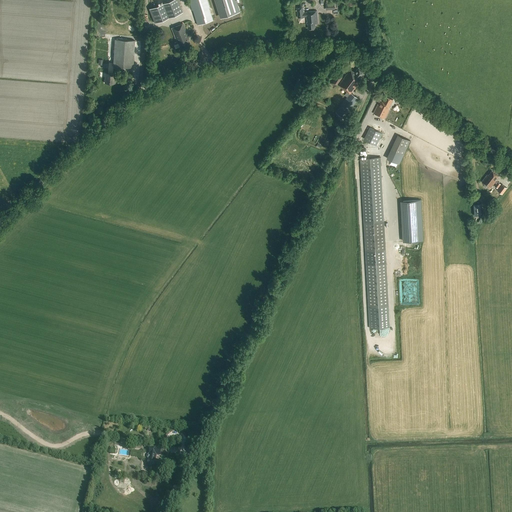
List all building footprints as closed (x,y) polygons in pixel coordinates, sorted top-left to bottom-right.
[(171,0),(149,9),(154,23),(182,12),(177,0),(171,0)] [(206,0),(189,0),(197,25),(213,20),(206,0)] [(218,0),(224,17),(239,12),(235,0),(218,0)] [(326,3),(326,10),(335,10),(334,0),(333,0),(326,1),(326,3)] [(304,11),(303,7),(297,8),(297,18),(301,18),(301,23),(304,23),(304,18),(305,17),(306,17),(307,19),(308,22),(307,23),(307,24),(308,24),(308,29),(315,28),(315,23),(318,22),(317,11),(304,12),(304,11)] [(183,24),(171,28),(177,43),(178,43),(180,49),(190,45),(188,39),(189,39),(183,24)] [(133,67),(134,54),(140,54),(141,41),(115,39),(114,57),(113,66),(133,67)] [(108,57),(107,73),(105,73),(104,83),(114,84),(115,74),(113,73),(113,66),(114,57),(108,57)] [(358,68),(355,73),(350,69),(339,85),(342,88),(350,94),(336,112),(344,118),(358,99),(351,93),(362,79),(361,78),(365,74),(358,68)] [(332,85),(335,87),(343,77),(337,72),(329,84),(331,86),(332,85)] [(388,110),(393,100),(386,97),(384,102),(380,100),(373,113),(384,119),(389,110),(388,110)] [(368,127),(362,139),(373,144),(379,132),(368,127)] [(410,141),(398,135),(387,159),(399,164),(410,141)] [(380,157),(360,158),(370,328),(390,327),(380,157)] [(490,189),(496,181),(495,180),(498,176),(492,171),(488,175),(487,174),(482,182),(490,189)] [(507,188),(502,184),(497,191),(502,194),(507,188)] [(421,200),(403,201),(405,241),(423,240),(421,200)] [(159,460),(155,460),(156,455),(160,456),(161,448),(149,447),(148,455),(147,455),(146,456),(146,458),(147,459),(148,459),(147,466),(163,468),(164,462),(159,461),(159,460)]
